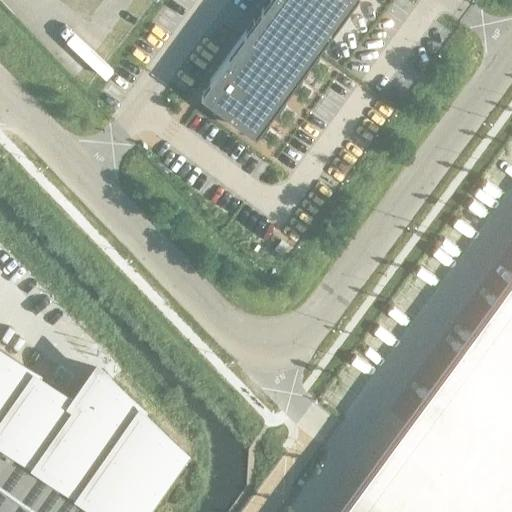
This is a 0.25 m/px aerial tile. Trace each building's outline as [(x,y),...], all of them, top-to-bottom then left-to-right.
[(265,120),(352,0),(267,0),(247,28),(209,79),(201,91),(256,131),(265,120)] [(480,187),(470,202),(490,214),(499,199),(480,187)] [(464,211),(453,224),(471,238),(482,225),(464,211)] [(453,266),(470,242),(450,228),(433,252),(453,266)] [(424,261),(409,285),(425,296),(435,280),(429,276),(434,267),(424,261)] [(511,511),(511,270),(334,511),(511,511)] [(363,351),(384,364),(416,313),(395,300),(363,351)] [(0,511),(135,511),(181,449),(104,368),(79,404),(0,347),(0,511)]
